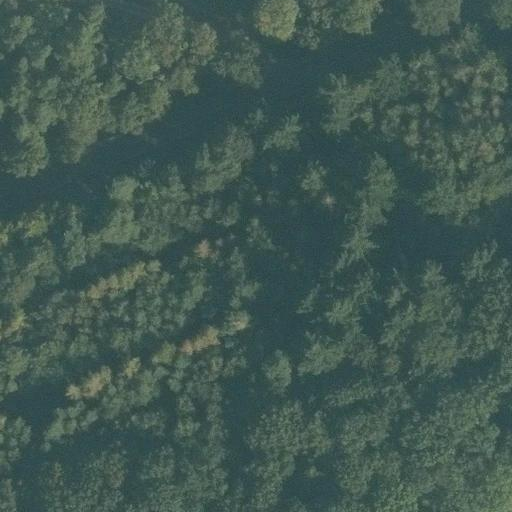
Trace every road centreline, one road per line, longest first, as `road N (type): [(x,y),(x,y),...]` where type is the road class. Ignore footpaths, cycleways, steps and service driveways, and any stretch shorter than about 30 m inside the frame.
road 1 (secondary): [(0,202),(503,0)]
road 2 (track): [(87,0),(238,46),(309,78)]
